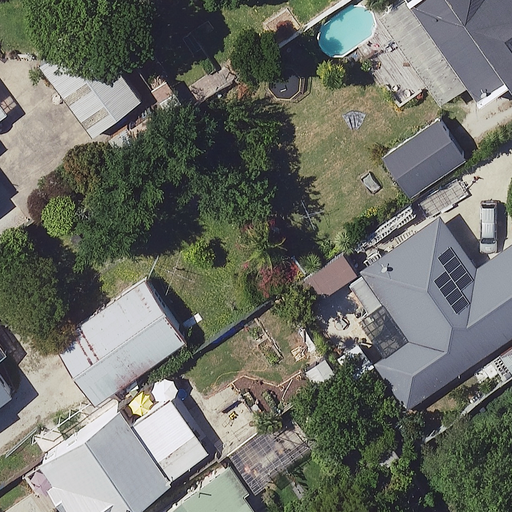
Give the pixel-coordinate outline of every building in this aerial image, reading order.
[(511,0),(401,0),(386,11),(443,94),(469,76),(478,88),(506,69),(511,77),(511,0)] [(88,27),(44,62),(96,129),(141,95),(88,27)] [(0,114),(9,109),(0,95),(0,114)] [(464,156),(438,118),(386,153),(411,191),(464,156)] [(511,241),(477,265),(442,214),(366,266),(386,295),(360,313),(388,354),(380,360),(408,400),(511,329),(511,241)] [(189,334),(148,273),(56,335),(97,396),(189,334)] [(0,401),(15,390),(0,368),(0,401)] [(149,437),(117,393),(81,419),(86,427),(40,460),(78,511),(119,511),(210,446),(185,411),(149,437)] [(298,457),(273,426),(238,453),(263,485),(298,457)] [(265,511),(229,459),(151,511),(265,511)]
